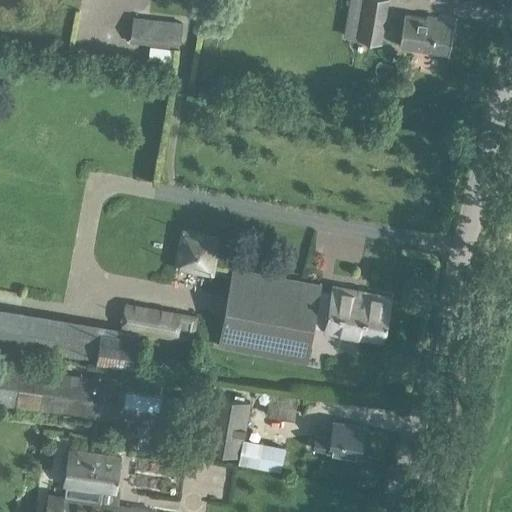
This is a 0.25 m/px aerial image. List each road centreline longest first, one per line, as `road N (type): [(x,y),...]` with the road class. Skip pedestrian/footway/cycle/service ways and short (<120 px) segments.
road 1 (track): [(208,301),(87,281),(104,180),(464,248)]
road 2 (tertiary): [(404,511),(511,50)]
